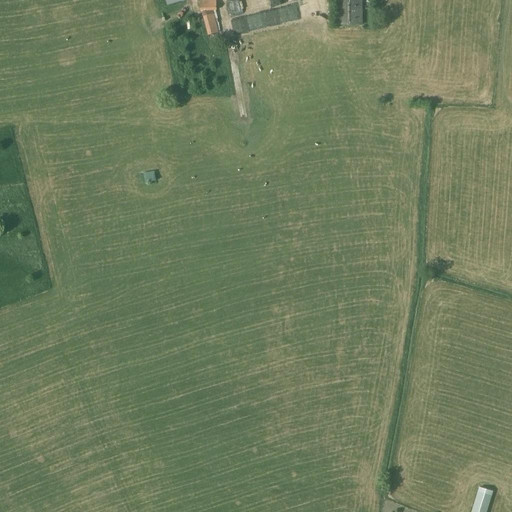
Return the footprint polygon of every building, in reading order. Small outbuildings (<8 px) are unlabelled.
[(205,0),(200,0),(200,12),(217,11),(216,0),(205,0)] [(335,0),(335,25),(363,25),(362,0),(335,0)] [(219,32),(215,15),(203,18),(208,35),(219,32)] [(295,26),(298,37),(311,33),(308,22),(295,26)] [(157,167),(137,168),(137,179),(157,179),(157,167)] [(486,511),(493,491),(479,487),(471,511),(486,511)]
